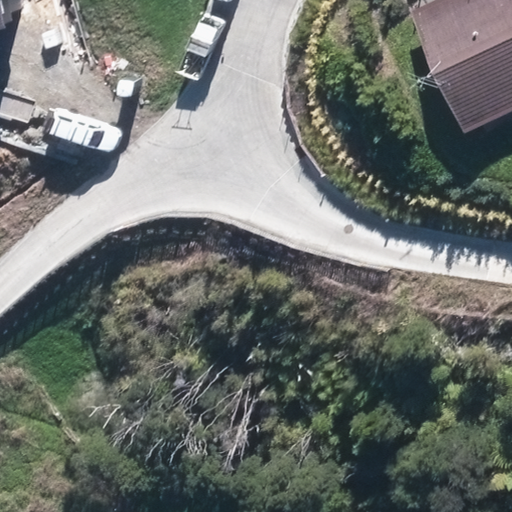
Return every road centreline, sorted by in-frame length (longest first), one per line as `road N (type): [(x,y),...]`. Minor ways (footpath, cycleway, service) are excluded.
road 1 (residential): [(511,265),(311,188),(228,140)]
road 2 (residential): [(0,335),(228,140)]
road 3 (residential): [(228,140),(345,0)]
